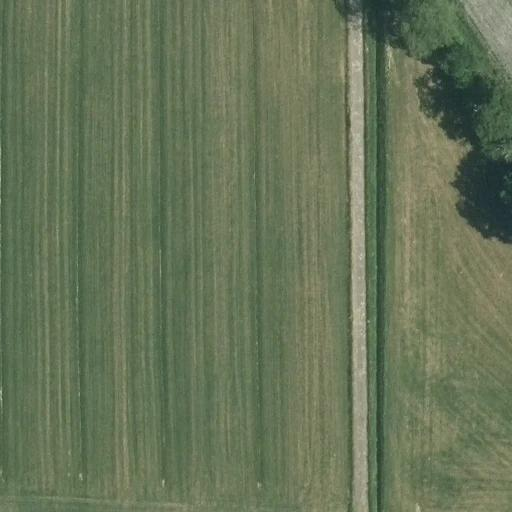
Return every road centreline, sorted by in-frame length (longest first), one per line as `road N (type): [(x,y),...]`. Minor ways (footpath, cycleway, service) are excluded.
road 1 (track): [(359,0),(362,511)]
road 2 (track): [(511,118),(432,0)]
